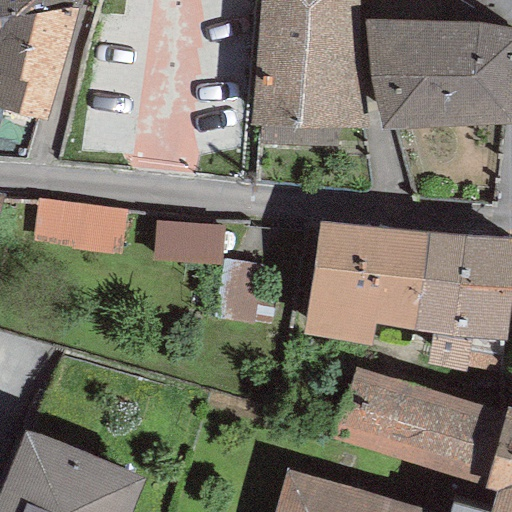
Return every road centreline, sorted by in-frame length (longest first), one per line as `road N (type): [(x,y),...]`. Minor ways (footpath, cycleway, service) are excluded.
road 1 (residential): [(37,179),(386,209)]
road 2 (residential): [(360,0),(386,209)]
road 3 (residential): [(85,0),(37,179)]
road 4 (residential): [(386,209),(511,214)]
